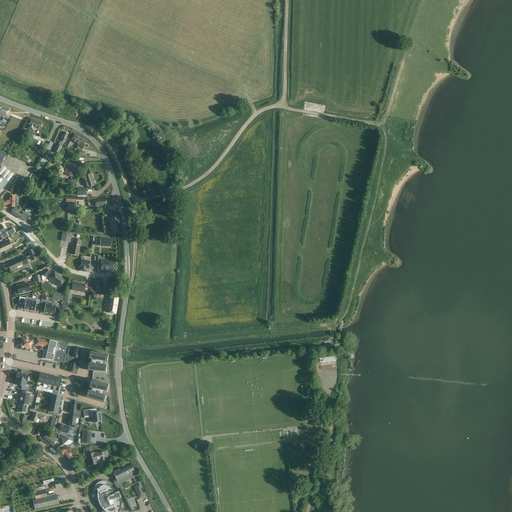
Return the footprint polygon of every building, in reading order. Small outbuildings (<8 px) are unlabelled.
[(0,104),(0,114),(7,118),(10,109),(0,104)] [(27,129),(33,131),(34,127),(40,130),(41,127),(43,122),(31,119),(28,126),(27,129)] [(61,144),(63,145),(68,134),(64,132),(60,141),(60,143),(61,143),(61,144)] [(71,140),(83,148),(87,141),(75,133),(71,140)] [(50,142),(45,153),(49,155),(51,150),(50,150),(53,143),(50,142)] [(53,152),(59,155),(63,146),(57,144),(53,152)] [(30,179),(36,168),(24,162),(18,173),(30,179)] [(69,162),(64,173),(72,177),(77,166),(69,162)] [(91,174),(83,177),(85,181),(87,188),(95,185),(94,181),(93,181),(92,178),(91,174)] [(8,189),(12,192),(16,187),(13,184),(8,189)] [(9,201),(4,200),(4,205),(9,205),(8,207),(14,207),(15,202),(15,196),(9,196),(9,201)] [(20,219),(22,216),(13,210),(10,213),(20,219)] [(107,217),(110,235),(121,233),(118,215),(107,217)] [(24,229),(19,231),(20,232),(28,241),(25,243),(27,247),(35,243),(36,242),(35,242),(32,238),(24,229)] [(62,233),(61,241),(69,242),(71,235),(62,233)] [(101,238),(100,246),(111,247),(112,239),(101,238)] [(78,256),(81,240),(73,239),(71,254),(78,256)] [(13,247),(12,247),(9,241),(0,245),(0,253),(4,251),(6,255),(10,252),(11,254),(18,251),(13,247)] [(37,258),(33,249),(28,251),(31,261),(37,258)] [(8,264),(11,271),(28,263),(25,256),(8,264)] [(80,267),(81,268),(88,269),(89,261),(81,260),(80,267)] [(100,270),(113,270),(113,262),(106,262),(106,261),(101,260),(100,270)] [(46,269),(42,274),(46,277),(50,272),(46,269)] [(54,271),(48,278),(55,284),(59,287),(65,281),(61,278),(61,277),(54,271)] [(93,278),(93,286),(96,286),(96,291),(102,292),(103,278),(93,278)] [(28,282),(16,285),(18,295),(30,292),(28,282)] [(72,282),(71,290),(84,292),(85,284),(72,282)] [(118,298),(109,296),(106,312),(116,314),(118,298)] [(31,298),(29,310),(34,311),(35,307),(38,307),(40,300),(37,299),(31,298)] [(41,300),(40,307),(44,308),(43,313),(49,314),(50,304),(51,304),(51,302),(41,300)] [(63,304),(62,311),(69,312),(70,305),(63,304)] [(23,339),(21,347),(30,349),(30,348),(33,349),(33,345),(35,346),(35,345),(48,348),(47,349),(47,351),(44,350),(43,358),(46,359),(53,361),(63,363),(65,355),(66,348),(67,345),(57,342),(49,340),(49,341),(36,338),(36,341),(32,340),(31,341),(23,339)] [(65,355),(64,358),(74,360),(74,358),(79,359),(80,354),(81,349),(73,348),(72,352),(72,356),(68,355),(65,355)] [(88,363),(87,371),(93,371),(105,372),(105,365),(103,365),(104,362),(106,362),(107,355),(89,352),(88,359),(91,359),(90,363),(88,363)] [(64,358),(63,362),(70,363),(69,367),(68,372),(76,373),(77,368),(78,364),(73,363),(74,360),(64,358)] [(17,373),(16,379),(27,381),(28,376),(31,376),(32,373),(24,371),(24,374),(17,373)] [(15,379),(14,383),(15,384),(15,385),(22,387),(21,389),(28,391),(28,388),(28,387),(26,387),(27,381),(16,379),(16,380),(15,379)] [(86,398),(102,402),(104,403),(106,396),(103,395),(104,391),(106,392),(108,384),(92,381),(90,381),(89,388),(91,388),(90,391),(88,391),(86,398)] [(22,392),(18,411),(25,412),(26,405),(28,405),(31,406),(34,395),(30,394),(22,392)] [(48,400),(46,406),(48,406),(58,408),(60,403),(50,400),(48,400)] [(70,404),(69,413),(73,414),(73,413),(77,413),(77,411),(78,406),(81,406),(81,402),(76,401),(75,400),(74,404),(70,404)] [(83,410),(84,418),(93,417),(93,422),(101,421),(99,412),(92,413),(92,409),(83,410)] [(31,421),(36,423),(37,418),(44,420),(47,421),(49,417),(46,416),(34,412),(31,421)] [(69,416),(68,425),(75,426),(76,418),(80,418),(80,414),(77,413),(73,413),(73,414),(73,416),(69,416)] [(58,419),(52,417),(49,430),(54,432),(58,419)] [(91,435),(99,434),(98,422),(93,423),(93,424),(90,424),(91,435)] [(56,427),(55,432),(60,434),(61,432),(67,434),(68,430),(69,427),(69,426),(60,424),(59,428),(56,427)] [(57,433),(58,438),(61,440),(62,444),(68,439),(60,434),(57,433)] [(54,437),(53,438),(45,434),(43,438),(54,445),(58,439),(54,437)] [(61,446),(63,448),(60,450),(67,459),(72,454),(68,450),(69,449),(67,447),(73,441),(68,439),(62,444),(62,445),(61,446)] [(87,455),(88,455),(89,461),(90,466),(97,463),(96,460),(100,459),(100,461),(105,460),(104,452),(94,454),(94,453),(87,455)] [(128,461),(124,463),(126,466),(127,468),(126,469),(127,472),(129,471),(131,477),(132,478),(136,476),(134,472),(130,464),(128,461)] [(126,466),(113,472),(117,481),(122,478),(124,480),(131,477),(129,471),(127,472),(126,469),(127,468),(126,466)] [(50,480),(43,481),(44,485),(51,483),(52,489),(55,488),(55,489),(64,487),(62,479),(54,481),(51,482),(50,480)] [(101,507),(104,510),(101,511),(119,511),(120,511),(121,510),(121,508),(121,504),(121,499),(120,495),(118,491),(114,493),(113,491),(111,489),(109,487),(112,484),(111,483),(110,482),(108,481),(106,481),(104,481),(102,481),(100,481),(98,482),(97,483),(95,485),(94,486),(94,488),(93,489),(93,491),(93,492),(94,494),(93,495),(95,497),(97,496),(97,497),(98,501),(99,504),(101,507)] [(139,484),(134,487),(139,498),(145,495),(139,484)] [(45,489),(33,492),(35,500),(32,500),(34,509),(59,504),(57,495),(47,497),(45,489)]
